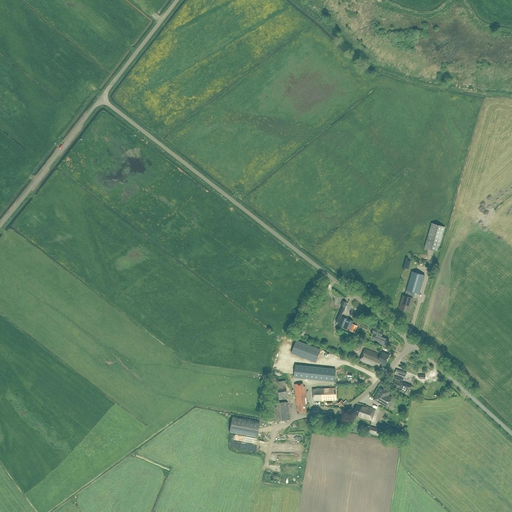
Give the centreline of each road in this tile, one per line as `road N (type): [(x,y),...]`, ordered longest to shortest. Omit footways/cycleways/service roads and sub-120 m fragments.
road 1 (unclassified): [(412,343),(100,97)]
road 2 (unclassified): [(0,224),(100,97)]
road 3 (unclassified): [(511,433),(412,343)]
road 4 (unclassified): [(313,408),(348,408),(412,343)]
road 5 (unclassified): [(100,97),(176,0)]
